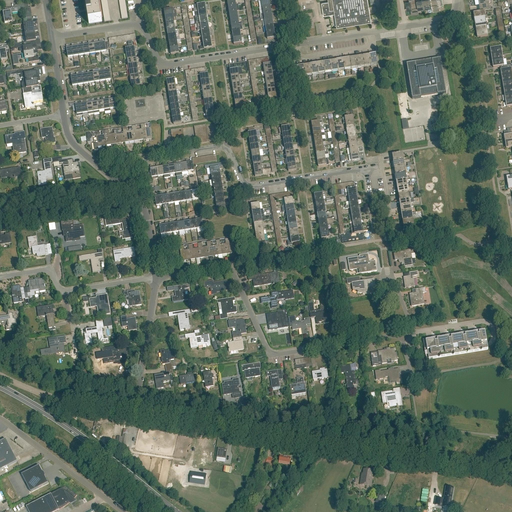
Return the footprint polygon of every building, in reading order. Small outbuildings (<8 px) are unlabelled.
[(84,0),(87,11),(89,24),(102,22),(98,0),(84,0)] [(327,0),(328,2),(321,3),(323,16),(334,14),(337,27),(370,22),(371,22),(367,0),(327,0)] [(424,4),(424,8),(427,8),(428,12),(429,12),(432,12),(439,11),(439,6),(437,6),(437,2),(424,4)] [(12,22),(10,13),(22,11),(24,11),(24,9),(30,8),(30,5),(30,4),(23,5),(23,4),(21,5),(18,5),(14,6),(14,8),(6,9),(7,12),(2,12),(4,23),(12,22)] [(194,12),(198,11),(206,10),(205,4),(197,5),(197,8),(193,9),(194,12)] [(418,9),(424,8),(424,4),(411,6),(412,10),(410,10),(411,15),(418,14),(418,9)] [(480,12),(484,11),(490,10),(493,10),(492,7),(489,8),(489,4),(479,5),(480,12)] [(260,14),(271,13),(270,6),(262,8),(263,11),(260,12),(260,14)] [(173,16),(173,15),(172,12),(175,11),(174,9),(164,10),(165,17),(173,16)] [(207,16),(206,10),(198,11),(199,16),(195,16),(195,18),(199,18),(207,16)] [(165,17),(166,23),(174,22),(173,18),(177,17),(177,15),(173,15),(173,16),(165,17)] [(208,23),(207,16),(199,18),(200,22),(196,22),(196,25),(200,24),(208,23)] [(37,25),(37,22),(32,22),(26,23),(23,24),(24,30),(33,29),(33,28),(36,28),(35,25),(37,25)] [(201,30),(209,29),(208,23),(200,24),(201,28),(197,28),(198,31),(201,30)] [(476,31),(487,30),(486,26),(489,26),(488,23),(486,24),(475,25),(476,31)] [(240,31),(243,30),(242,24),(239,24),(231,26),(232,32),(240,31)] [(34,35),(34,34),(34,32),(38,31),(38,28),(36,28),(33,28),(33,29),(24,30),(25,36),(34,35)] [(176,34),(175,31),(178,30),(177,28),(175,28),(167,29),(168,36),(176,34)] [(202,37),(210,35),(209,29),(201,30),(202,34),(199,35),(199,37),(202,37)] [(34,45),(36,45),(40,44),(40,40),(35,41),(35,38),(39,37),(39,34),(34,34),(34,35),(25,36),(26,42),(30,42),(34,41),(34,45)] [(169,42),(177,41),(176,37),(179,37),(178,34),(176,34),(168,36),(169,42)] [(170,48),(178,47),(177,43),(181,43),(181,40),(177,41),(169,42),(170,48)] [(36,48),(36,45),(34,45),(34,41),(30,42),(31,46),(23,47),(24,53),(32,52),(32,48),(36,48)] [(211,42),(203,43),(204,47),(200,47),(200,50),(212,48),(211,42)] [(491,55),(502,53),(501,47),(490,49),(491,55)] [(32,52),(24,53),(25,59),(28,59),(28,63),(39,61),(38,57),(33,58),(33,54),(37,54),(37,51),(32,52)] [(492,61),(503,60),(502,56),(504,56),(504,53),(502,54),(502,53),(491,55),(492,61)] [(369,56),(371,66),(377,65),(376,55),(369,56)] [(364,67),(371,66),(369,56),(363,57),(364,67)] [(358,68),(364,67),(363,57),(356,58),(358,68)] [(358,68),(356,58),(349,59),(351,69),(358,68)] [(345,70),(351,69),(349,59),(343,60),(345,70)] [(338,72),(345,70),(343,60),(336,61),(338,72)] [(437,96),(443,95),(443,94),(446,94),(445,89),(446,89),(445,86),(444,80),(444,79),(443,74),(442,67),(442,65),(441,65),(440,60),(438,60),(432,61),(432,60),(415,63),(415,64),(409,65),(407,65),(408,70),(407,70),(407,73),(408,73),(409,80),(409,85),(410,85),(411,92),(410,92),(411,95),(411,94),(412,99),(415,99),(421,98),(421,99),(437,96)] [(511,69),(510,65),(504,66),(503,60),(492,61),(493,68),(501,66),(502,70),(511,69)] [(331,73),(338,72),(336,61),(330,62),(331,73)] [(325,74),(331,73),(330,62),(323,63),(325,74)] [(318,75),(325,74),(323,63),(317,64),(318,75)] [(312,76),(318,75),(317,64),(310,65),(312,76)] [(511,68),(511,64),(510,65),(511,69),(502,70),(500,70),(502,77),(511,74),(511,72),(511,69),(511,68)] [(305,77),(312,76),(310,65),(304,66),(305,77)] [(299,78),(305,77),(304,66),(297,67),(299,78)] [(23,89),(31,87),(38,86),(37,83),(40,82),(38,71),(24,74),(21,74),(21,78),(23,78),(24,80),(22,83),(23,89)] [(502,83),(511,81),(511,74),(502,77),(502,83)] [(38,86),(31,87),(23,89),(23,94),(25,109),(33,107),(32,102),(43,100),(42,94),(40,86),(38,87),(38,86)] [(343,121),(343,124),(345,124),(345,123),(353,122),(352,116),(344,117),(345,121),(343,121)] [(312,129),(320,127),(320,124),(322,123),(322,121),(311,122),(312,129)] [(141,125),(142,130),(143,140),(153,138),(151,128),(146,129),(145,124),(141,125)] [(143,140),(142,130),(137,130),(136,126),(132,127),(132,131),(134,141),(143,140)] [(134,141),(132,131),(128,132),(127,127),(123,128),(123,133),(125,143),(134,141)] [(54,138),(52,128),(41,130),(42,138),(46,138),(47,145),(56,143),(55,138),(54,138)] [(114,129),(114,134),(116,144),(125,143),(123,133),(121,133),(120,128),(114,129)] [(116,144),(114,134),(109,135),(109,130),(105,131),(107,146),(116,144)] [(98,149),(98,147),(107,146),(105,131),(102,131),(102,136),(100,136),(99,132),(95,132),(97,142),(96,142),(96,143),(94,144),(95,150),(98,149)] [(26,152),(24,139),(25,139),(24,132),(16,134),(17,135),(5,136),(6,144),(18,142),(19,147),(13,148),(14,151),(15,151),(15,154),(26,152)] [(322,140),(322,137),(324,136),(324,133),(321,134),(313,135),(314,142),(322,140)] [(346,143),(357,141),(356,135),(347,136),(348,140),(346,140),(346,143)] [(323,147),(323,146),(323,143),(325,142),(325,140),(322,140),(314,142),(315,148),(323,147)] [(316,154),(324,153),(324,149),(326,149),(326,146),(323,146),(323,147),(315,148),(316,154)] [(393,162),(404,160),(403,154),(392,155),(393,162)] [(54,163),(60,162),(60,165),(63,165),(65,176),(72,175),(73,179),(81,178),(80,171),(78,171),(78,166),(79,166),(78,162),(73,163),(73,160),(70,160),(61,162),(60,158),(53,159),(54,163)] [(325,159),(317,160),(318,167),(328,165),(327,159),(325,159)] [(193,165),(193,163),(189,163),(188,160),(186,160),(187,164),(186,164),(188,172),(194,171),(193,167),(193,165)] [(394,169),(405,167),(404,160),(393,162),(394,169)] [(176,162),(174,162),(174,165),(175,165),(176,174),(176,177),(182,176),(182,173),(180,164),(177,165),(176,162)] [(47,185),(46,180),(53,179),(50,163),(44,164),(45,171),(38,173),(39,181),(41,181),(42,186),(47,185)] [(164,163),(162,164),(162,167),(163,167),(164,176),(164,178),(170,178),(170,175),(169,166),(165,167),(164,163)] [(163,167),(162,167),(159,168),(158,164),(156,165),(156,168),(157,168),(158,177),(164,176),(163,167)] [(158,179),(158,177),(157,168),(156,168),(153,169),(152,165),(150,166),(150,169),(151,173),(148,173),(149,178),(152,178),(152,180),(158,179)] [(395,175),(406,173),(405,167),(394,169),(395,175)] [(21,177),(20,168),(0,171),(0,175),(1,179),(5,178),(5,177),(9,177),(9,181),(15,180),(14,178),(21,177)] [(396,182),(407,180),(406,173),(395,175),(396,182)] [(397,188),(408,187),(407,180),(396,182),(397,188)] [(398,195),(409,193),(408,187),(397,188),(398,195)] [(190,188),(191,192),(192,201),(198,200),(197,191),(193,191),(192,188),(190,188)] [(348,196),(357,194),(356,188),(355,188),(352,188),(349,189),(347,189),(348,193),(345,193),(346,196),(348,196)] [(173,195),(169,195),(168,192),(166,192),(167,196),(168,205),(174,204),(173,195)] [(167,196),(163,196),(162,193),(160,193),(161,197),(162,205),(168,205),(167,196)] [(315,201),(323,200),(323,196),(324,195),(324,193),(322,193),(314,194),(315,201)] [(409,193),(398,195),(399,201),(410,200),(411,199),(410,193),(409,193)] [(161,197),(157,197),(156,194),(154,194),(155,198),(156,206),(162,205),(161,197)] [(399,201),(400,208),(411,206),(411,203),(414,203),(413,199),(411,199),(410,200),(399,201)] [(350,208),(359,207),(358,201),(349,202),(350,206),(347,206),(348,209),(350,208)] [(411,206),(400,208),(401,214),(412,213),(411,206)] [(403,221),(413,219),(413,216),(416,215),(415,212),(412,213),(401,214),(403,221)] [(352,221),(361,220),(360,213),(351,215),(352,218),(349,219),(350,221),(352,221)] [(195,221),(197,229),(203,229),(202,220),(198,220),(197,217),(195,217),(195,221)] [(129,218),(119,220),(106,222),(106,226),(122,224),(124,232),(119,232),(120,237),(122,237),(123,240),(132,238),(129,218)] [(404,228),(414,226),(413,219),(403,221),(404,228)] [(171,224),(167,225),(167,221),(165,222),(165,225),(167,234),(173,233),(171,224)] [(165,225),(161,226),(161,222),(159,223),(159,226),(161,235),(167,234),(165,225)] [(71,227),(71,225),(62,226),(63,230),(65,230),(66,242),(72,241),(72,238),(80,237),(80,238),(85,237),(83,226),(71,227)] [(405,234),(415,233),(414,226),(404,228),(405,234)] [(1,237),(1,233),(0,232),(0,245),(11,243),(10,234),(5,235),(5,236),(1,237)] [(300,242),(299,236),(290,237),(291,241),(288,242),(288,246),(293,245),(292,244),(300,242)] [(38,247),(36,237),(28,238),(30,248),(32,248),(33,250),(29,251),(29,255),(33,254),(33,255),(37,254),(37,257),(45,255),(49,255),(47,245),(38,247)] [(225,244),(227,254),(236,253),(235,242),(229,243),(229,239),(225,239),(225,244)] [(225,244),(220,245),(220,240),(215,241),(216,245),(218,256),(227,254),(225,244)] [(216,245),(211,246),(210,242),(206,242),(207,247),(209,257),(218,256),(216,245)] [(207,247),(202,248),(201,243),(197,244),(198,248),(200,259),(209,257),(207,247)] [(198,248),(193,249),(192,245),(188,245),(189,250),(191,260),(200,259),(198,248)] [(189,250),(184,251),(183,246),(179,247),(181,262),(191,260),(189,250)] [(120,259),(135,256),(134,248),(114,252),(115,262),(120,261),(120,259)] [(395,261),(399,260),(399,262),(399,263),(400,263),(401,263),(402,265),(404,264),(405,268),(413,267),(412,259),(415,259),(414,254),(413,254),(413,250),(394,253),(395,261)] [(94,273),(101,272),(100,266),(99,266),(98,259),(100,259),(100,260),(103,260),(102,253),(79,257),(80,262),(91,260),(92,260),(94,273)] [(370,262),(369,261),(368,255),(360,256),(360,257),(348,259),(350,271),(360,269),(361,273),(373,271),(374,271),(375,270),(376,269),(376,268),(376,267),(375,262),(370,262)] [(405,288),(415,287),(413,276),(418,276),(417,272),(409,273),(410,277),(403,278),(405,288)] [(280,283),(278,273),(260,276),(254,277),(248,278),(249,281),(253,280),(254,287),(280,283)] [(360,282),(359,278),(347,280),(348,284),(352,283),(353,290),(357,293),(356,293),(358,294),(363,293),(363,295),(374,293),(373,286),(375,286),(374,280),(360,282)] [(30,287),(27,288),(23,288),(24,294),(25,299),(28,299),(28,294),(31,293),(31,291),(39,290),(39,292),(46,291),(45,287),(46,287),(45,286),(44,279),(29,282),(30,287)] [(213,283),(213,281),(212,281),(208,282),(209,288),(210,287),(212,295),(217,295),(217,293),(228,291),(227,281),(213,283)] [(185,296),(184,289),(188,289),(188,288),(190,288),(190,285),(168,288),(168,292),(175,291),(176,297),(172,298),(173,303),(189,300),(188,295),(185,296)] [(25,299),(24,294),(23,288),(21,289),(20,286),(11,287),(12,293),(14,293),(14,295),(12,296),(13,297),(14,304),(20,303),(19,298),(22,298),(23,299),(25,299)] [(411,307),(424,305),(423,293),(426,293),(425,288),(415,290),(416,293),(409,294),(411,307)] [(139,292),(135,292),(135,291),(128,292),(129,298),(126,298),(127,301),(129,301),(130,307),(142,305),(141,301),(140,301),(140,299),(141,299),(139,292)] [(294,299),(293,291),(287,292),(281,293),(281,291),(272,292),(273,296),(261,298),(262,304),(271,303),(272,309),(278,308),(277,301),(285,300),(285,301),(294,299)] [(99,314),(99,316),(110,314),(107,295),(99,296),(99,298),(90,300),(91,308),(97,307),(99,314)] [(235,301),(235,299),(235,298),(225,300),(225,299),(217,301),(218,303),(218,304),(221,303),(222,315),(237,313),(236,307),(233,307),(232,306),(233,305),(233,302),(235,301)] [(310,312),(311,318),(316,318),(315,317),(317,317),(318,320),(320,319),(320,323),(324,322),(324,324),(329,323),(329,317),(326,318),(325,307),(320,308),(320,310),(314,311),(313,303),(308,304),(310,312)] [(56,330),(53,312),(53,310),(54,310),(53,306),(37,308),(38,312),(40,312),(41,317),(42,317),(46,316),(47,317),(49,331),(56,330)] [(190,329),(187,314),(190,314),(189,310),(185,311),(175,313),(175,316),(178,316),(179,323),(180,331),(190,329)] [(267,315),(268,325),(272,325),(273,330),(288,327),(287,322),(286,314),(287,314),(286,310),(277,312),(278,313),(267,315)] [(14,319),(13,313),(11,313),(11,316),(0,317),(0,324),(0,323),(7,322),(8,326),(6,327),(7,331),(14,330),(13,325),(17,325),(16,318),(14,319)] [(127,320),(127,316),(121,317),(123,328),(128,327),(129,331),(137,330),(135,318),(127,320)] [(290,328),(292,327),(292,331),(302,329),(303,335),(308,334),(306,325),(310,325),(310,318),(304,319),(304,322),(301,322),(301,321),(296,322),(295,317),(288,318),(290,328)] [(111,318),(103,319),(104,327),(112,326),(111,318)] [(104,340),(102,328),(104,327),(103,324),(102,320),(96,321),(97,325),(97,328),(86,330),(87,335),(84,335),(85,345),(92,344),(90,334),(98,333),(99,341),(100,343),(108,342),(108,339),(104,340)] [(232,333),(233,336),(233,339),(241,338),(241,335),(245,334),(244,327),(245,327),(244,320),(236,321),(229,322),(230,328),(236,327),(236,332),(232,333)] [(482,332),(482,331),(423,340),(426,359),(429,359),(429,360),(488,350),(485,332),(482,332)] [(195,337),(195,334),(185,336),(185,339),(189,339),(191,349),(198,348),(198,346),(206,345),(206,346),(210,346),(209,335),(205,336),(195,337)] [(62,346),(62,344),(66,343),(65,337),(53,339),(53,342),(49,342),(50,346),(51,346),(52,349),(41,351),(42,356),(57,353),(56,352),(64,351),(63,345),(62,346)] [(241,338),(233,339),(234,343),(228,344),(229,352),(244,350),(242,342),(241,338)] [(102,349),(103,353),(112,351),(113,354),(114,354),(114,357),(104,359),(105,364),(119,362),(119,361),(127,359),(126,354),(125,354),(125,352),(129,351),(133,351),(132,344),(128,345),(115,347),(102,349)] [(390,350),(390,348),(386,349),(386,350),(378,352),(379,356),(381,356),(382,364),(387,363),(387,360),(391,360),(391,362),(398,361),(397,353),(395,353),(394,349),(390,350)] [(165,367),(172,366),(171,361),(174,360),(173,352),(169,352),(169,351),(166,351),(166,350),(160,351),(162,365),(165,365),(165,367)] [(251,370),(251,368),(260,367),(260,363),(242,366),(242,372),(244,371),(246,379),(260,376),(259,369),(251,370)] [(351,372),(350,365),(340,367),(341,374),(345,373),(348,392),(355,391),(354,386),(359,385),(359,381),(356,382),(354,371),(351,372)] [(172,369),(166,370),(166,373),(162,374),(162,375),(154,376),(156,389),(164,387),(163,382),(170,381),(172,380),(172,378),(170,378),(169,375),(173,374),(172,369)] [(325,370),(324,369),(320,370),(320,371),(312,373),(313,380),(328,378),(327,370),(325,370)] [(392,370),(392,369),(388,369),(388,371),(381,372),(380,371),(375,372),(376,380),(383,379),(383,378),(389,377),(389,378),(390,383),(392,383),(392,384),(393,383),(396,382),(396,383),(401,383),(399,369),(392,370)] [(279,380),(281,380),(280,378),(282,378),(281,370),(266,372),(267,377),(270,377),(272,389),(280,387),(279,380)] [(211,375),(211,372),(203,373),(205,388),(213,387),(212,379),(214,378),(213,375),(211,375)] [(192,375),(192,373),(187,374),(187,376),(179,377),(181,385),(195,382),(194,375),(192,375)] [(303,378),(297,379),(298,384),(290,386),(291,396),(306,393),(305,383),(303,383),(303,378)] [(225,385),(223,385),(224,396),(239,393),(238,386),(239,386),(238,379),(233,380),(233,383),(230,384),(229,382),(224,383),(225,385)] [(402,406),(399,389),(393,390),(393,391),(381,393),(383,404),(390,403),(392,402),(393,406),(397,405),(397,407),(398,407),(402,406)] [(128,436),(129,430),(124,429),(123,435),(122,435),(122,437),(117,437),(116,446),(121,447),(121,448),(126,449),(126,446),(128,436)] [(0,470),(17,462),(6,439),(0,442),(0,470)] [(218,449),(217,458),(226,459),(227,450),(218,449)] [(289,465),(291,458),(280,456),(279,464),(289,465)] [(267,457),(267,460),(266,465),(265,466),(274,468),(275,463),(274,463),(275,459),(267,457)] [(31,492),(48,483),(39,466),(22,475),(31,492)] [(371,479),(373,471),(364,470),(363,474),(362,474),(360,485),(371,487),(372,479),(371,479)] [(205,485),(206,475),(191,473),(189,483),(205,485)] [(28,511),(55,511),(59,510),(61,509),(64,508),(66,506),(68,504),(70,503),(74,500),(77,496),(65,487),(26,507),(28,511)] [(450,508),(452,498),(449,498),(449,496),(445,495),(444,500),(440,500),(440,498),(436,498),(435,505),(439,506),(439,505),(443,505),(443,507),(450,508)]
